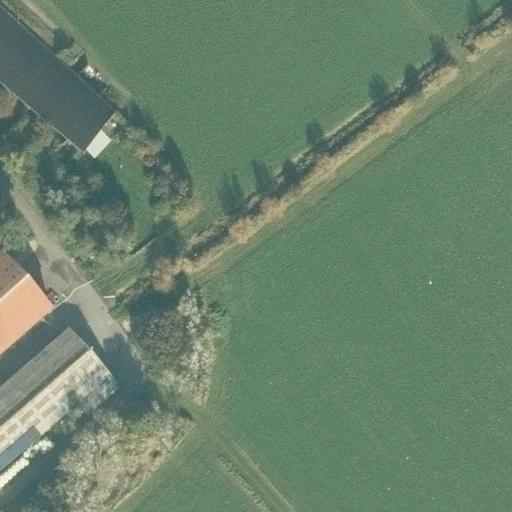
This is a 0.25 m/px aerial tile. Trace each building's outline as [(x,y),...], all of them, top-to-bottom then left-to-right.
[(113,115),(0,10),(0,89),(81,158),(113,115)] [(0,359),(51,314),(0,255),(0,359)] [(43,326),(55,337),(65,327),(52,316),(43,326)] [(86,419),(119,391),(66,331),(0,389),(0,474),(76,409),(86,419)] [(78,452),(55,471),(63,481),(86,462),(78,452)]
